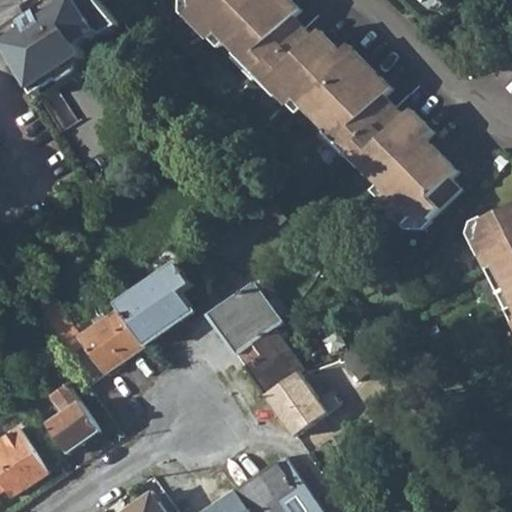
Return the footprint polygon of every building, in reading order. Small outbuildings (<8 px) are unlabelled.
[(30,28),(6,44),(39,96),(85,67),(88,54),(84,48),(105,34),(109,35),(123,26),(101,0),(59,0),(41,12),(42,14),(27,23),(30,28)] [(383,196),(407,221),(417,214),(429,212),(433,216),(464,186),(453,176),(462,168),(430,137),(438,129),(415,107),(408,114),(388,93),(395,87),(351,42),(343,49),(323,28),(315,36),(294,15),(303,7),(296,0),(195,0),(195,8),(187,15),(211,39),(214,37),(221,45),(227,40),(237,51),(244,45),(252,53),(250,57),(263,69),(275,81),(278,79),(285,87),(280,93),(291,104),(300,95),(331,127),(337,121),(345,129),(344,132),(355,145),(367,157),(370,155),(378,163),(371,169),(384,181),(378,187),(385,194),(383,196)] [(434,0),(432,3),(438,9),(446,0),(434,0)] [(27,22),(2,37),(6,44),(30,28),(27,23),(27,22)] [(232,56),(254,78),(263,69),(250,57),(252,53),(244,45),(237,51),(232,56)] [(337,121),(331,127),(326,132),(346,153),(355,145),(344,132),(345,129),(337,121)] [(511,205),(486,219),(489,224),(485,236),(479,237),(492,264),(491,264),(498,278),(504,275),(511,291),(511,205)] [(124,308),(149,345),(200,309),(187,293),(197,285),(181,263),(121,305),(124,308)] [(214,314),(241,352),(257,341),(280,325),(286,319),(258,282),(214,314)] [(39,310),(70,354),(83,345),(73,332),(78,328),(54,295),(39,310)] [(87,342),(108,373),(149,345),(124,308),(84,337),(87,342)] [(280,325),(257,341),(266,352),(249,364),(271,396),(305,371),(311,367),(280,325)] [(73,332),(83,345),(87,342),(84,337),(78,328),(73,332)] [(348,353),(361,377),(404,355),(389,336),(348,353)] [(328,401),(305,371),(271,396),(300,436),(346,404),(338,393),(328,401)] [(53,422),(74,453),(106,431),(72,384),(54,397),(66,413),(53,422)] [(0,446),(0,494),(10,488),(15,496),(52,472),(26,430),(0,446)] [(240,489),(257,511),(288,511),(292,510),(293,511),(330,511),(290,453),(281,461),(240,489)] [(257,511),(240,489),(207,511),(257,511)] [(169,511),(156,493),(130,511),(169,511)]
